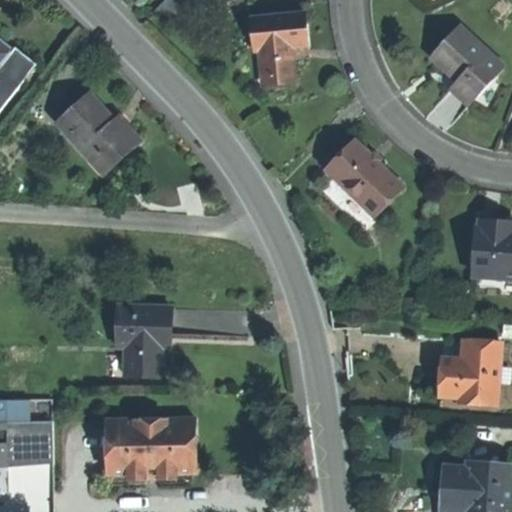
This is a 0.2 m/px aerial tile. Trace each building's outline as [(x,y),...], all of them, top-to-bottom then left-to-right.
[(307,14),(258,18),(264,82),(297,79),(294,49),(310,48),(308,32),(307,14)] [(459,29),(432,59),(447,73),(459,83),(452,91),(470,107),(504,69),(459,29)] [(81,33),(48,60),(66,81),(98,54),(81,33)] [(0,70),(15,52),(0,40),(0,70)] [(0,115),(28,80),(22,75),(35,59),(19,46),(15,52),(0,70),(0,115)] [(28,80),(41,64),(35,59),(22,75),(28,80)] [(91,96),(59,125),(96,165),(106,156),(116,166),(142,142),(128,127),(120,118),(115,123),(91,96)] [(357,143),(329,171),(375,216),(402,188),(379,165),(357,143)] [(96,165),(106,175),(116,166),(106,156),(96,165)] [(501,227),(482,225),(481,233),(500,235),(501,227)] [(511,227),(509,227),(501,227),(500,235),(511,236),(511,227)] [(479,233),(475,278),(478,279),(511,281),(511,236),(500,235),(481,233),(479,233)] [(511,281),(478,279),(477,291),(499,293),(499,298),(511,299),(511,281)] [(174,309),(119,308),(118,349),(127,349),(126,377),(164,378),(164,350),(173,351),(173,332),(174,309)] [(469,359),(448,358),(447,398),(469,400),(469,405),(502,408),(507,341),(471,339),(469,359)] [(197,421),(107,423),(108,478),(145,478),(145,482),(153,482),(161,482),(161,477),(198,476),(197,421)] [(511,511),(511,466),(497,466),(475,464),(475,468),(472,511),(511,511)] [(472,511),(475,468),(451,467),(448,511),(472,511)]
